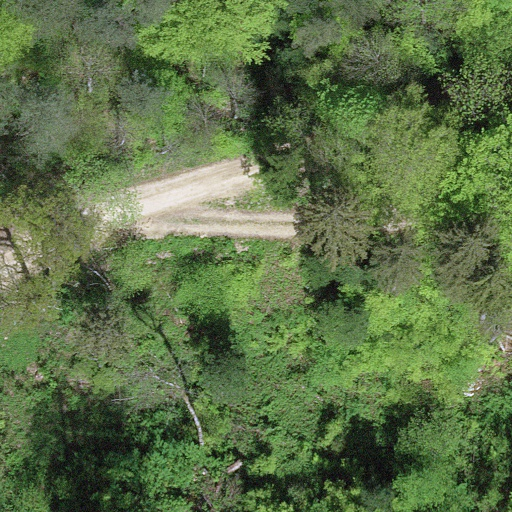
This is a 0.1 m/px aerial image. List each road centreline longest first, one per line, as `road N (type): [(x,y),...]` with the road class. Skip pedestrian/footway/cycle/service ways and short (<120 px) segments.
road 1 (track): [(511,52),(449,89),(0,244)]
road 2 (track): [(511,192),(404,225),(87,213)]
